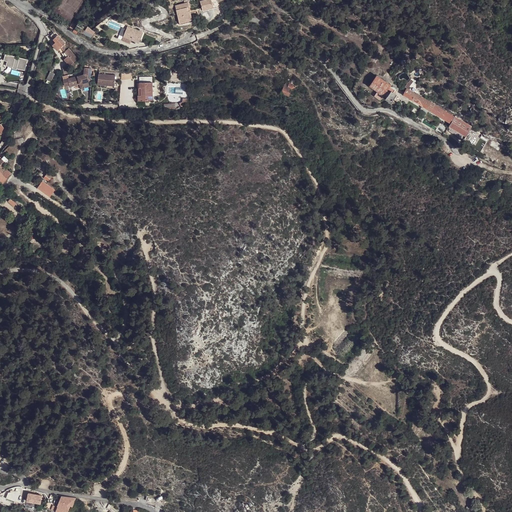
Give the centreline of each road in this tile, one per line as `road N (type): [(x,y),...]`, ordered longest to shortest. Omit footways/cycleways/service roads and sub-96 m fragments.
road 1 (track): [(24,95),(68,115),(126,123),(277,129),(318,189),(325,246),(305,287),(299,346),(271,373),(212,402),(178,405),(165,393)]
road 2 (track): [(424,511),(397,469),(339,435),(308,450),(263,431),(186,424),(61,282),(23,269),(0,272)]
road 3 (residential): [(475,165),(388,111),(356,105),(320,59),(262,22),(232,21),(123,55),(97,51),(28,7)]
road 4 (track): [(456,447),(467,409),(491,390),(474,360),(440,342),(437,328),(466,288),(491,272),(499,276),(497,303),(511,321)]
road 5 (track): [(0,241),(20,218),(76,214),(120,289),(125,322),(114,342)]
road 6 (track): [(200,35),(244,36),(286,67),(308,88),(333,146)]
road 7 (track): [(97,498),(124,461),(113,395),(171,411)]
road 8 (track): [(301,447),(316,434),(304,393),(312,375),(331,371),(364,383),(396,378)]
road 9 (track): [(139,233),(154,285),(160,398)]
road 10 (residential): [(28,7),(43,30),(24,95),(0,138)]
road 11 (residential): [(154,511),(25,484)]
